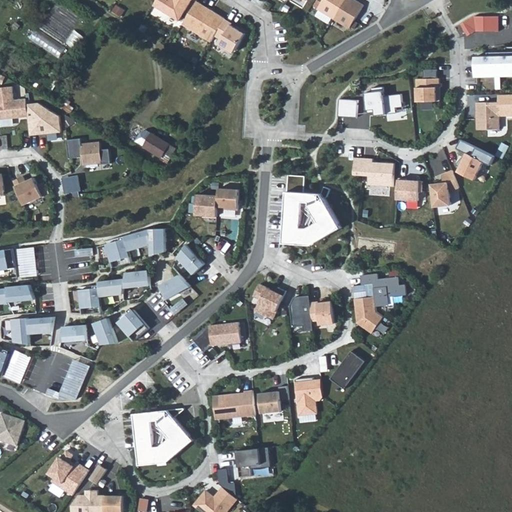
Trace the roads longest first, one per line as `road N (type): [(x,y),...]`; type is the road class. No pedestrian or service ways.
road 1 (residential): [(438,0),(459,43),(464,106),(433,152),(411,158),(378,143),(288,135)]
road 2 (residential): [(204,374),(291,368),(346,341),(347,288),(259,256)]
road 3 (residential): [(95,408),(146,490),(197,484),(211,464),(214,414),(204,374)]
road 4 (residential): [(0,157),(36,156),(49,171),(61,215),(58,279)]
road 5 (residential): [(58,279),(63,318),(35,411)]
